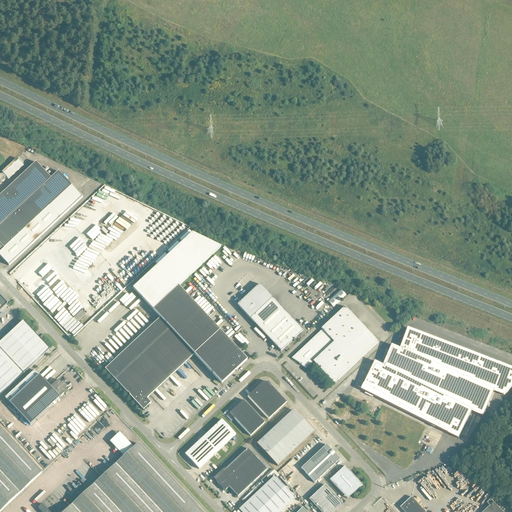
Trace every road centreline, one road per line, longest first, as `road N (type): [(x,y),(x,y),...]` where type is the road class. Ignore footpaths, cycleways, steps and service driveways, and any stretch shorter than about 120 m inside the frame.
road 1 (primary): [(511,303),(297,217),(0,79)]
road 2 (primary): [(0,97),(511,317)]
road 3 (unclassified): [(353,511),(374,491),(373,476),(270,368),(253,371),(165,453)]
road 4 (unclassified): [(165,453),(0,278)]
road 5 (unknown): [(275,371),(217,282),(256,268),(295,306)]
